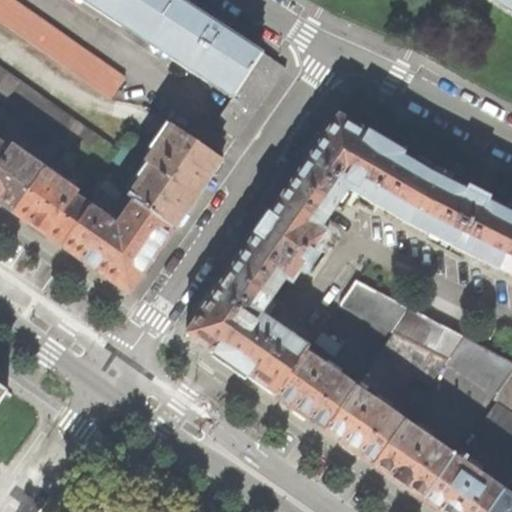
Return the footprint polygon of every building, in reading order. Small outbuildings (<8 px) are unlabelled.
[(11,0),(0,0),(0,22),(110,100),(124,78),(11,0)] [(86,0),(85,2),(122,27),(126,22),(174,52),(171,58),(208,82),(212,77),(236,93),(262,53),(223,28),(180,0),(86,0)] [(286,69),(262,53),(236,93),(215,125),(237,140),(286,69)] [(28,89),(0,68),(0,102),(13,112),(28,89)] [(77,123),(28,89),(13,112),(61,146),(77,123)] [(340,115),(296,177),(337,206),(349,190),(405,223),(434,170),(404,153),(404,151),(389,143),(372,132),(370,133),(340,115)] [(114,148),(77,123),(61,146),(98,171),(114,148)] [(130,198),(134,202),(174,229),(197,195),(222,160),(173,125),(147,164),(151,167),(130,198)] [(0,203),(12,212),(44,170),(12,147),(9,150),(0,143),(0,203)] [(36,229),(61,247),(90,208),(75,197),(77,193),(44,170),(12,212),(36,229)] [(468,188),(434,170),(405,223),(499,271),(511,242),(511,210),(490,199),(490,197),(478,191),(470,187),(468,188)] [(264,223),(230,272),(271,301),(286,280),(293,284),(302,271),(305,274),(324,248),(320,244),(329,232),(322,227),(337,206),(296,177),(264,223)] [(90,267),(128,294),(174,229),(134,202),(116,225),(90,208),(61,247),(90,267)] [(511,242),(499,271),(511,276),(511,242)] [(231,366),(275,396),(307,352),(310,348),(262,314),(271,301),(230,272),(186,334),(231,366)] [(340,305),(394,333),(410,310),(356,282),(340,305)] [(431,385),(448,362),(463,339),(410,310),(394,333),(377,357),(431,385)] [(321,335),(315,343),(335,358),(342,349),(321,335)] [(448,362),(497,396),(511,373),(511,364),(463,339),(448,362)] [(300,414),(325,431),(356,388),(307,352),(275,396),(300,414)] [(511,447),(511,373),(497,396),(493,401),(496,404),(480,425),(511,447)] [(346,447),(374,466),(405,422),(356,388),(325,431),(346,447)] [(397,482),(423,501),(454,458),(405,422),(374,466),(397,482)] [(439,511),(488,511),(503,492),(454,458),(423,501),(439,511)] [(511,511),(511,498),(503,492),(488,511),(511,511)]
